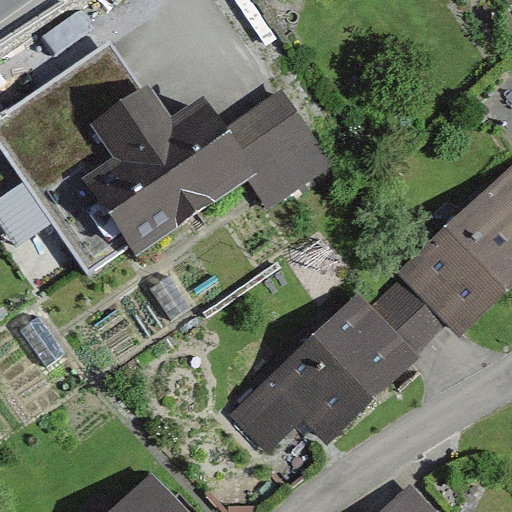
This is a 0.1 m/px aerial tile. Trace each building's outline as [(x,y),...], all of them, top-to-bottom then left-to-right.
[(144,92),(110,42),(0,116),(0,142),(89,275),(130,248),(85,181),(117,159),(94,125),(144,92)] [(117,159),(85,181),(130,248),(140,263),(256,185),(273,209),(334,167),(286,96),(230,133),(206,97),(173,119),(151,87),(144,92),(94,125),(117,159)] [(511,171),(401,278),(451,330),(472,352),(511,314),(511,171)] [(451,330),(401,278),(236,417),(276,454),(320,425),(343,450),(438,365),(429,351),(451,330)] [(205,511),(167,471),(124,511),(205,511)] [(446,511),(423,488),(398,511),(446,511)]
